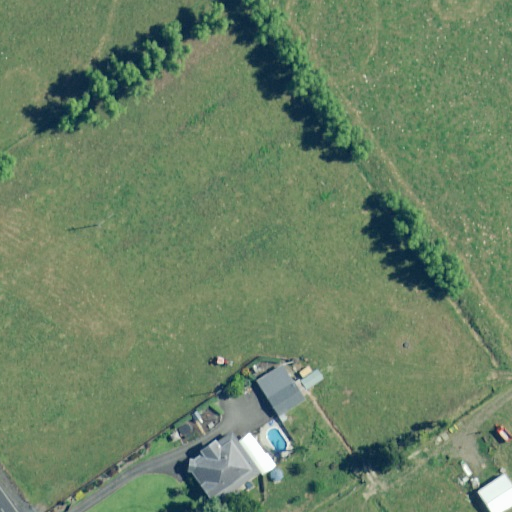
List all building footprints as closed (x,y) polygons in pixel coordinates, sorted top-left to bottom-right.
[(304,401),(282,366),(256,381),(278,417),(304,401)] [(322,379),(316,370),(300,380),(306,390),(322,379)] [(195,432),(188,423),(177,431),(183,440),(195,432)] [(253,469),(231,438),(219,446),(216,442),(184,464),(209,500),(253,469)] [(273,468),(269,460),(255,468),(260,476),(273,468)] [(501,511),(511,505),(511,488),(503,475),(476,492),(489,511),(501,511)]
